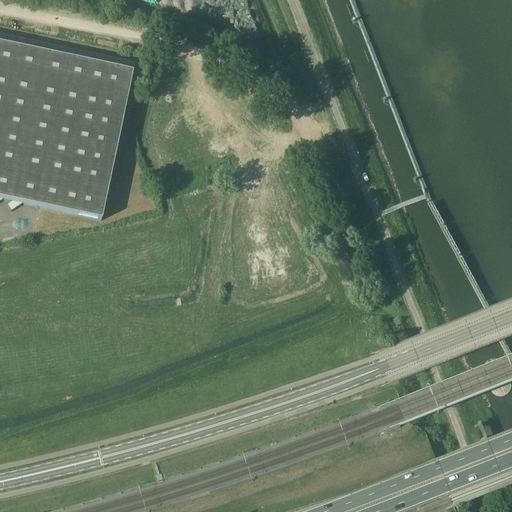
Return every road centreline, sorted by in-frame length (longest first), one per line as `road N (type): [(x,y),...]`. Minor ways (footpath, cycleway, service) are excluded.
road 1 (secondary): [(0,482),(251,415),(511,317)]
road 2 (unclassified): [(348,208),(300,122),(253,78),(187,50),(0,9)]
road 3 (track): [(217,511),(409,446)]
road 4 (motorway): [(511,440),(325,511)]
road 5 (motorway): [(376,511),(511,459)]
